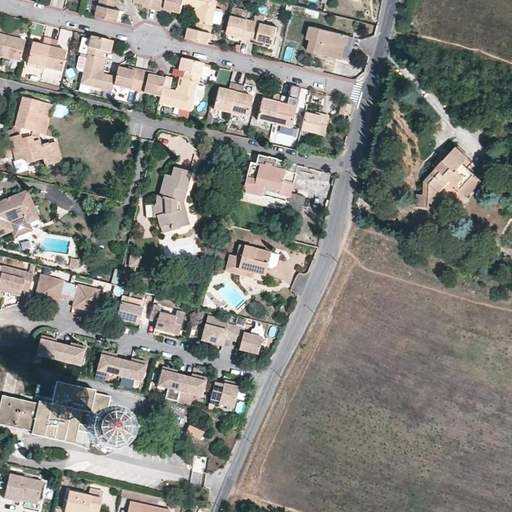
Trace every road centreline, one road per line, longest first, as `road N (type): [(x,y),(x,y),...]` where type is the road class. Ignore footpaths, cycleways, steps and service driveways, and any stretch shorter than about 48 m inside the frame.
road 1 (residential): [(0,5),(372,95)]
road 2 (residential): [(372,95),(324,275),(274,378)]
road 3 (residential): [(8,331),(43,322),(274,378)]
road 4 (residential): [(274,378),(217,511)]
